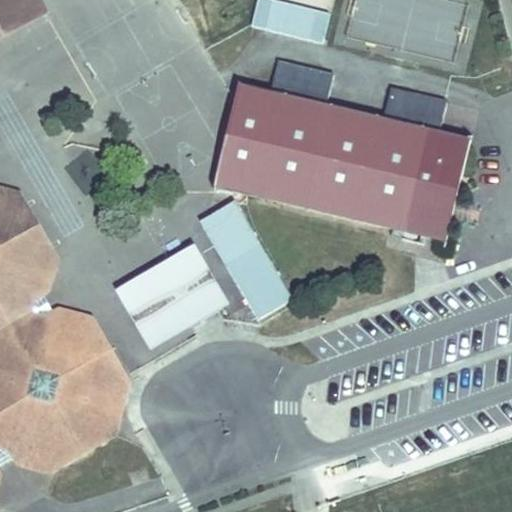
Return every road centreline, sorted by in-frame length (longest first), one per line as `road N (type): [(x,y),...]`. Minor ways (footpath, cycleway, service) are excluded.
road 1 (residential): [(511,293),(282,376),(277,404),(311,457)]
road 2 (residential): [(311,457),(511,388)]
road 3 (residential): [(159,511),(311,457)]
